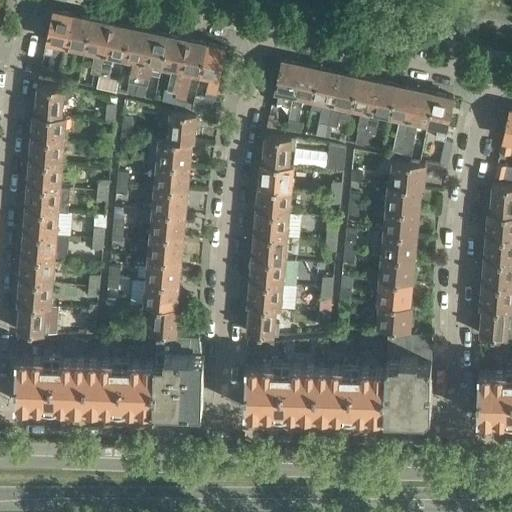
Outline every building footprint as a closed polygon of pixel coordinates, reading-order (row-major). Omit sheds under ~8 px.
[(64,56),(73,13),(54,9),(53,10),(44,52),(63,56),(64,56)] [(92,17),(73,13),(64,56),(63,56),(61,64),(71,66),(76,45),(86,47),(92,17)] [(111,21),(92,17),(86,47),(95,50),(91,71),(100,73),(111,21)] [(116,92),(119,77),(109,75),(114,53),(124,56),(130,25),(111,21),(100,73),(97,88),(116,92)] [(150,29),(142,28),(130,25),(124,56),(134,58),(126,94),(135,96),(150,29)] [(150,29),(135,96),(145,99),(150,73),(160,75),(162,64),(169,34),(150,29)] [(188,38),(169,34),(162,64),(172,66),(168,87),(165,87),(162,100),(174,102),(175,96),(188,38)] [(207,42),(188,38),(175,96),(187,99),(193,71),(200,72),(207,42)] [(193,103),(192,109),(197,111),(212,114),(227,47),(226,46),(207,42),(200,72),(210,74),(208,87),(205,97),(195,95),(193,103)] [(281,59),(272,101),(292,106),(294,93),(295,93),(301,62),(283,58),(281,59)] [(320,66),(301,62),(295,93),(294,93),(292,106),(286,129),(301,132),(303,120),(299,119),(304,95),(314,97),(320,66)] [(41,64),(39,76),(58,80),(61,68),(41,64)] [(320,66),(314,97),(312,106),(322,108),(316,135),(325,137),(340,71),(320,66)] [(340,71),(325,137),(329,138),(332,123),(338,124),(339,116),(349,118),(352,105),(359,75),(340,71)] [(356,142),(364,144),(367,131),(378,79),(359,75),(352,105),(362,107),(357,129),(359,129),(356,142)] [(391,114),(397,83),(378,79),(367,131),(376,133),(381,111),(391,114)] [(397,83),(391,114),(400,116),(393,149),(402,151),(416,87),(397,83)] [(38,84),(36,111),(62,113),(63,98),(68,99),(69,86),(38,84)] [(416,87),(402,151),(401,158),(410,159),(419,120),(429,122),(435,91),(416,87)] [(435,91),(429,122),(439,124),(436,137),(445,139),(446,138),(454,97),(453,95),(435,91)] [(107,112),(107,117),(115,117),(116,113),(117,102),(108,101),(108,105),(107,112)] [(511,143),(511,107),(509,109),(500,150),(510,153),(511,143)] [(192,139),(194,140),(197,111),(167,108),(165,121),(170,121),(168,136),(168,137),(192,139)] [(34,111),(32,135),(65,138),(67,113),(62,113),(36,111),(34,111)] [(123,130),(132,130),(133,117),(124,116),(123,130)] [(113,141),(114,131),(105,130),(104,141),(113,141)] [(123,130),(122,143),(131,144),(132,130),(123,130)] [(266,133),(263,160),(289,163),(290,148),(295,148),(296,136),(266,133)] [(190,163),(192,139),(168,137),(168,136),(150,134),(147,159),(157,160),(190,163)] [(32,135),(30,159),(63,162),(65,138),(32,135)] [(445,139),(440,163),(448,164),(453,140),(446,138),(445,139)] [(113,141),(104,141),(103,151),(112,152),(113,141)] [(346,146),(329,142),(327,166),(344,167),(346,146)] [(394,158),(391,181),(391,182),(422,185),(424,185),(426,161),(426,160),(420,160),(410,159),(401,158),(394,158)] [(61,185),(63,162),(30,159),(28,183),(61,185)] [(190,163),(157,160),(155,183),(188,186),(190,163)] [(292,187),(294,163),(289,163),(263,160),(261,160),(259,184),(292,187)] [(511,178),(511,165),(498,162),(495,174),(511,178)] [(350,177),(361,178),(362,168),(351,167),(350,177)] [(119,170),(118,180),(127,181),(128,170),(119,170)] [(109,189),(110,178),(101,178),(100,188),(109,189)] [(118,180),(117,190),(126,191),(127,181),(118,180)] [(332,180),(331,191),(341,192),(342,181),(332,180)] [(420,208),(422,185),(391,182),(391,181),(389,181),(387,205),(420,208)] [(511,183),(493,182),(491,210),(511,211),(511,183)] [(61,185),(28,183),(26,207),(59,209),(69,210),(71,186),(61,185)] [(155,183),(153,207),(186,210),(188,186),(155,183)] [(257,208),(289,211),(292,187),(259,184),(257,208)] [(109,189),(100,188),(99,198),(108,198),(109,189)] [(340,202),(341,192),(331,191),(330,201),(340,202)] [(349,191),(348,201),(358,202),(359,192),(349,191)] [(348,201),(347,211),(357,213),(358,202),(348,201)] [(387,205),(385,228),(417,231),(420,208),(387,205)] [(26,207),(24,230),(57,233),(59,209),(26,207)] [(153,207),(151,231),(184,234),(186,210),(153,207)] [(257,208),(254,232),(287,234),(300,236),(302,212),(289,211),(257,208)] [(511,211),(491,210),(489,209),(486,234),(511,235),(511,211)] [(114,216),(113,227),(123,228),(124,217),(114,216)] [(105,236),(106,225),(96,224),(95,236),(105,236)] [(113,227),(112,238),(122,239),(123,228),(113,227)] [(328,227),(327,238),(337,239),(338,228),(328,227)] [(375,227),(372,252),(382,253),(415,256),(417,231),(385,228),(375,227)] [(55,256),(57,233),(24,230),(22,254),(55,256)] [(151,231),(149,254),(181,257),(184,234),(151,231)] [(252,255),(285,258),(287,234),(254,232),(252,255)] [(511,235),(486,234),(484,258),(511,259),(511,235)] [(105,236),(95,236),(94,246),(104,247),(105,236)] [(337,239),(327,238),(325,249),(336,250),(337,239)] [(343,249),(353,250),(354,239),(344,238),(343,249)] [(343,249),(342,260),(352,261),(353,250),(343,249)] [(382,253),(380,276),(413,280),(415,256),(382,253)] [(22,254),(20,278),(53,280),(55,256),(22,254)] [(149,254),(146,278),(179,281),(181,257),(149,254)] [(252,255),(250,279),(297,283),(299,259),(285,258),(252,255)] [(511,259),(484,258),(482,281),(511,283),(511,259)] [(109,274),(118,275),(119,264),(110,264),(109,274)] [(100,284),(101,272),(92,271),(91,283),(100,284)] [(109,274),(108,284),(117,285),(118,275),(109,274)] [(332,286),(333,276),(323,275),(322,285),(332,286)] [(410,303),(413,280),(380,276),(378,301),(380,301),(380,300),(410,303)] [(18,302),(20,302),(46,304),(51,305),(53,280),(20,278),(18,302)] [(177,304),(179,281),(146,278),(144,302),(153,303),(177,305),(177,304)] [(250,279),(248,303),(250,304),(276,306),(294,307),(297,283),(250,279)] [(511,308),(511,283),(482,281),(480,306),(483,306),(511,308)] [(100,284),(91,283),(90,294),(99,295),(100,284)] [(332,286),(322,285),(321,295),(331,296),(332,286)] [(338,297),(348,298),(349,287),(339,286),(338,297)] [(338,297),(337,307),(347,308),(348,298),(338,297)] [(106,298),(105,313),(112,314),(114,299),(106,298)] [(413,303),(410,303),(380,300),(380,301),(378,325),(410,328),(413,303)] [(46,304),(20,302),(18,329),(48,332),(56,332),(58,305),(51,305),(46,304)] [(179,304),(177,304),(177,305),(153,303),(152,318),(147,317),(146,330),(157,331),(176,333),(179,304)] [(275,321),(276,306),(250,304),(248,331),(278,334),(279,321),(275,321)] [(511,308),(483,306),(480,333),(511,335),(511,308)] [(79,327),(79,331),(96,331),(98,310),(88,309),(87,327),(79,327)] [(330,311),(322,310),(320,326),(328,327),(330,311)] [(176,333),(157,331),(157,358),(156,382),(155,404),(203,406),(204,359),(200,359),(201,351),(199,335),(176,333)] [(432,354),(432,333),(388,331),(387,366),(385,412),(427,413),(432,408),(432,354)] [(16,400),(86,402),(87,356),(17,354),(16,400)] [(121,357),(87,356),(86,402),(155,404),(156,382),(157,358),(121,357)] [(246,407),(316,409),(317,363),(247,361),(246,407)] [(387,366),(351,364),(317,363),(316,409),(385,412),(387,366)] [(478,414),(511,415),(511,369),(479,368),(478,414)]
